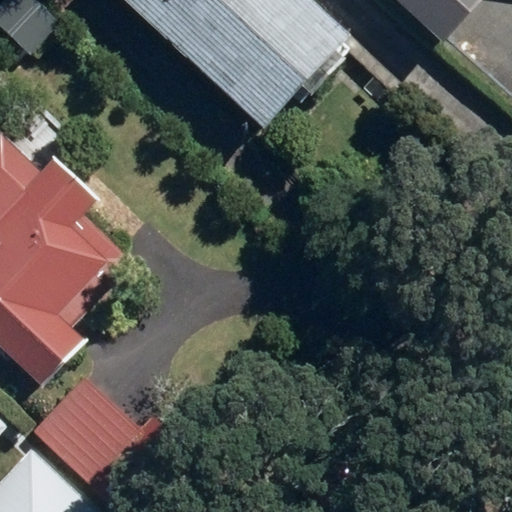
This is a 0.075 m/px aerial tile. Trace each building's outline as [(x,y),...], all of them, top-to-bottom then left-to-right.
[(148,0),(272,122),(363,30),(332,0),(148,0)] [(418,0),(458,36),(491,0),(418,0)] [(0,333),(51,384),(106,327),(93,314),(143,262),(100,220),(118,201),(69,153),(51,172),(10,131),(0,141),(0,333)] [(138,428),(91,383),(44,432),(126,511),(153,511),(208,456),(158,407),(138,428)] [(0,393),(0,442),(24,418),(0,393)] [(107,511),(37,441),(0,477),(0,511),(107,511)]
